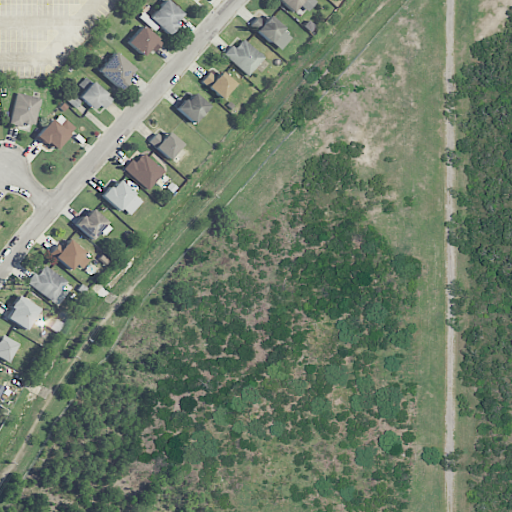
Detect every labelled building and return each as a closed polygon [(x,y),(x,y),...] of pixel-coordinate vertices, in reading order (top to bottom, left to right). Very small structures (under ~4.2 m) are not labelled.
[(167,34),(184,15),(166,0),(164,0),(149,18),(167,34)] [(276,0),(302,18),(314,0),(276,0)] [(258,16),(249,25),(278,51),(291,37),(268,16),(264,21),(258,16)] [(127,43),(142,56),(149,49),(152,53),(161,43),(142,26),(127,43)] [(247,76),(264,58),(241,37),(225,56),(247,76)] [(135,71),(115,52),(98,71),(118,89),(135,71)] [(215,77),(209,72),(201,82),(220,99),(234,84),(220,71),(215,77)] [(98,104),(104,109),(112,99),(91,82),(78,98),(93,109),(98,104)] [(209,107),(192,92),(176,109),(193,124),(209,107)] [(22,123),(34,126),(40,98),(16,93),(9,125),(21,127),(22,123)] [(51,119),(37,135),(54,151),(74,129),(60,115),(54,122),(51,119)] [(162,138),(156,133),(148,142),(167,160),(181,145),(167,132),(162,138)] [(147,190),(164,172),(141,151),(125,170),(147,190)] [(101,196),(118,212),(121,208),(129,215),(141,202),(117,179),(101,196)] [(111,228),(90,208),(74,225),(90,240),(99,231),(104,236),(111,228)] [(75,263),(81,269),(90,259),(68,239),(62,246),(59,243),(50,253),(69,270),(75,263)] [(54,301),(66,280),(43,266),(37,276),(33,273),(26,285),(54,301)] [(38,309),(18,296),(4,318),(25,330),(38,309)] [(0,358),(6,362),(16,344),(0,335),(0,358)]
